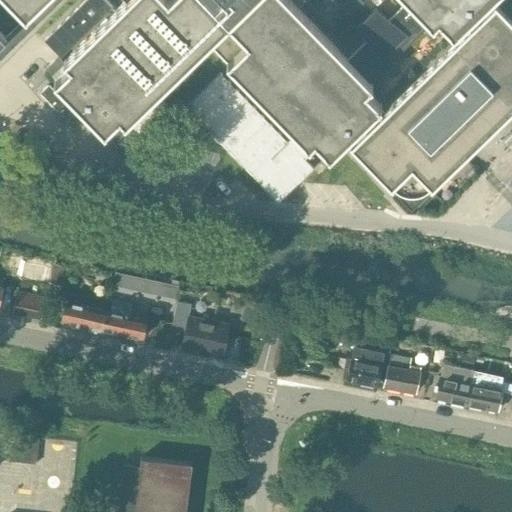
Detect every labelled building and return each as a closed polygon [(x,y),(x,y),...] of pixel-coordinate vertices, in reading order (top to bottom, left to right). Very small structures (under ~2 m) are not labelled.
[(0,0),(0,59),(35,26),(61,0),(124,0),(114,10),(111,7),(112,6),(106,0),(84,0),(47,37),(44,40),(51,47),(59,55),(61,57),(104,14),(107,17),(64,60),(65,61),(66,61),(70,65),(56,78),(54,79),(70,96),(66,100),(49,83),(40,92),(74,126),(83,118),(70,105),(75,101),(105,132),(107,130),(106,130),(106,129),(120,116),(124,121),(123,121),(125,123),(127,121),(138,111),(208,42),(296,133),(288,141),(221,72),(210,83),(186,106),(279,201),(313,167),(305,158),(313,150),(309,146),(311,144),(310,144),(315,140),(328,153),(327,154),(329,156),(332,153),(331,153),(361,124),(366,130),(351,145),(351,144),(349,146),(392,189),(396,194),(411,210),(431,190),(511,111),(511,22),(495,5),(494,4),(493,5),(494,6),(384,112),(379,107),(380,106),(382,105),(380,103),(379,103),(366,90),(370,85),(371,86),(372,84),(370,82),(389,64),(431,23),(433,25),(435,24),(434,23),(439,19),(452,33),(451,33),(453,35),(489,0),(0,0)] [(160,98),(132,126),(148,143),(177,116),(160,98)] [(168,150),(158,171),(202,192),(212,170),(168,150)] [(102,329),(107,309),(108,300),(100,298),(98,307),(66,300),(62,321),(102,329)] [(29,318),(41,320),(45,301),(33,299),(29,318)] [(108,300),(107,309),(102,329),(142,337),(146,318),(117,311),(119,303),(108,300)] [(177,300),(172,323),(186,326),(182,346),(218,353),(223,350),(229,323),(189,315),(191,303),(177,300)] [(357,331),(354,346),(383,352),(390,354),(393,338),(357,331)] [(354,346),(347,379),(376,385),(383,352),(354,346)] [(383,387),(414,393),(420,366),(410,364),(411,359),(390,355),(383,387)] [(467,404),(473,370),(460,367),(442,363),(439,377),(435,397),(467,404)] [(473,370),(467,404),(497,410),(501,391),(511,393),(511,391),(511,382),(502,380),(503,376),(491,373),(473,370)] [(10,459),(36,463),(39,436),(13,433),(10,459)] [(117,511),(186,511),(192,462),(141,456),(140,466),(123,464),(117,511)]
